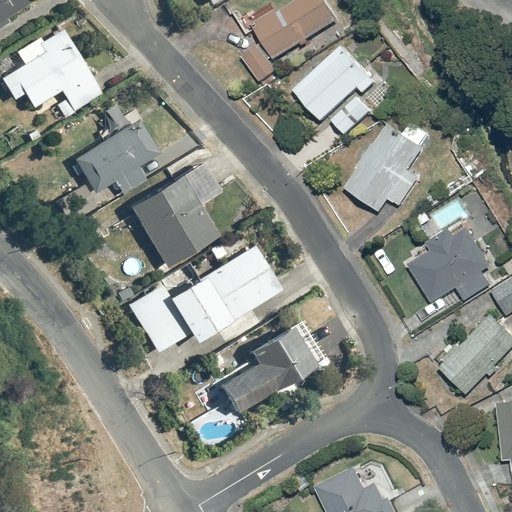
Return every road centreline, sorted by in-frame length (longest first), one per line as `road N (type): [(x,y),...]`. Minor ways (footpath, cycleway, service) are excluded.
road 1 (residential): [(120,0),(285,188),(327,254),(384,367),(364,413)]
road 2 (residential): [(0,249),(63,324),(178,511)]
road 3 (residential): [(364,413),(189,511)]
road 4 (residential): [(364,413),(401,422),(430,442),(470,511)]
